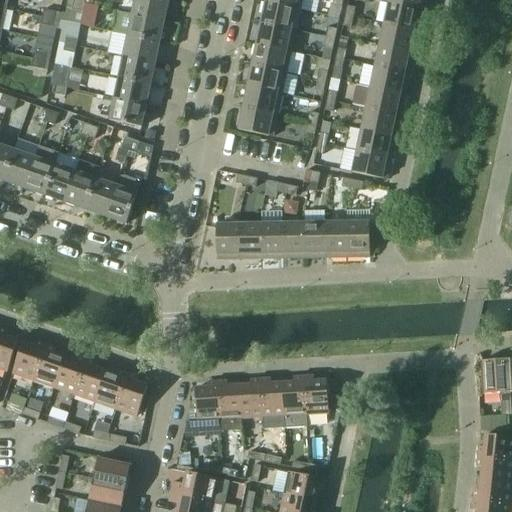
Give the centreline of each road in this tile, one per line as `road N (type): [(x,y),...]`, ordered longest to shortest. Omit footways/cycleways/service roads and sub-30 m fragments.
road 1 (residential): [(169,283),(169,250),(225,0)]
road 2 (residential): [(169,283),(0,217)]
road 3 (residential): [(0,316),(171,375)]
road 4 (residential): [(141,511),(171,375)]
